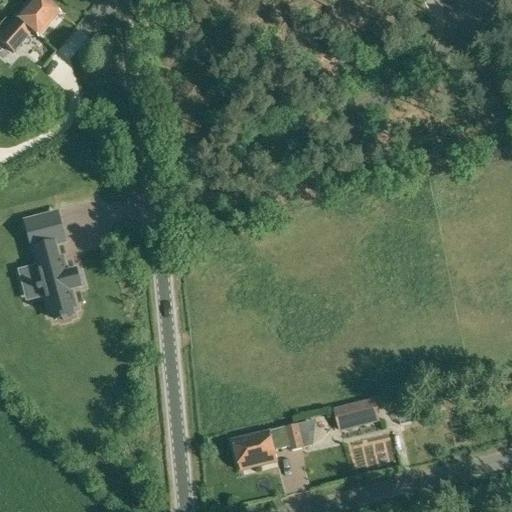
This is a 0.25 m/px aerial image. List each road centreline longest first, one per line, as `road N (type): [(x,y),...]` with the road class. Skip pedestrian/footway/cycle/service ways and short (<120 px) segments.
road 1 (unclassified): [(184,511),(134,0)]
road 2 (unclassified): [(511,459),(301,511)]
